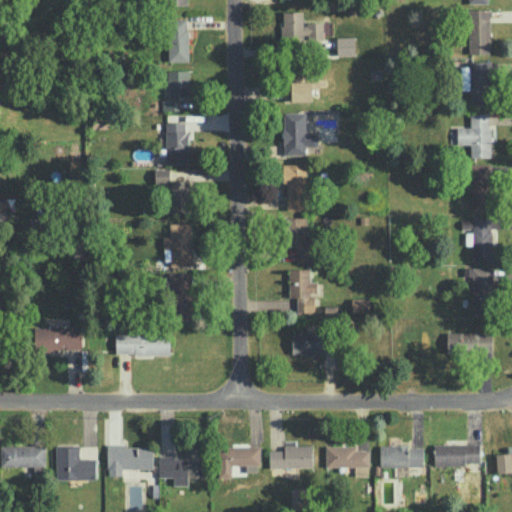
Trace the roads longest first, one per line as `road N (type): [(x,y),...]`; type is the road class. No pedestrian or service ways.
road 1 (residential): [(0,400),(240,405),(511,397)]
road 2 (residential): [(240,405),(232,0)]
